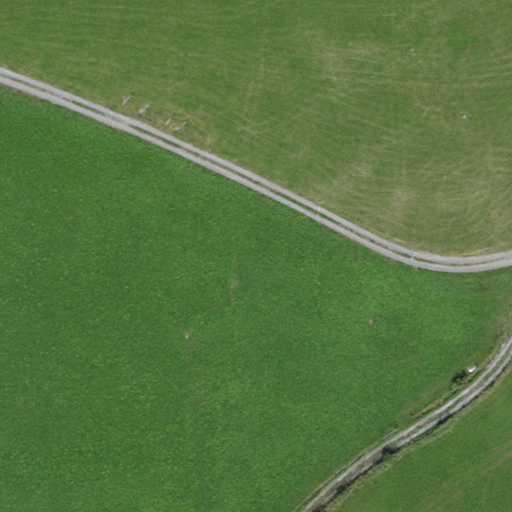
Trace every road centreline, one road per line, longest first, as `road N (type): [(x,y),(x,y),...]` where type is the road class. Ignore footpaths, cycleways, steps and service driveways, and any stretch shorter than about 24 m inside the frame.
road 1 (track): [(0,76),(215,164),(402,256),(452,264),(511,259)]
road 2 (track): [(511,330),(482,379),(313,511)]
